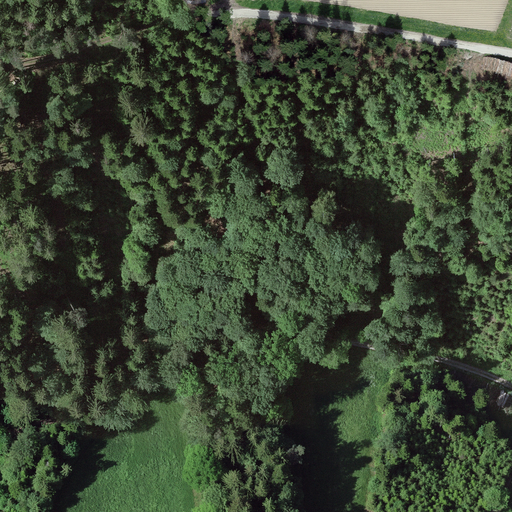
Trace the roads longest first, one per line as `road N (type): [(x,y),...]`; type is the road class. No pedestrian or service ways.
road 1 (track): [(511,387),(461,365),(314,337),(240,352),(0,434)]
road 2 (track): [(137,28),(160,220),(150,313),(154,387)]
road 3 (track): [(511,52),(266,12),(190,10)]
road 4 (track): [(0,82),(15,64),(190,10)]
